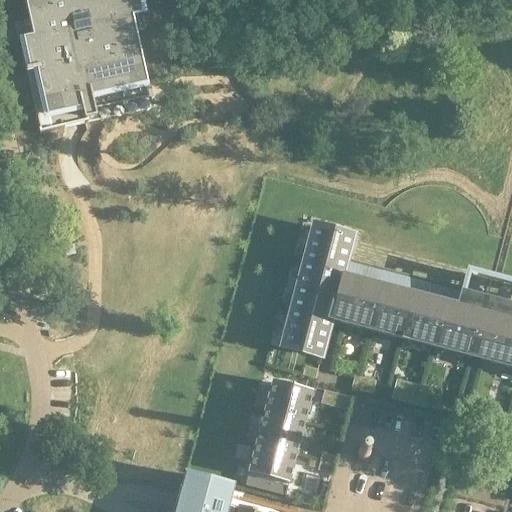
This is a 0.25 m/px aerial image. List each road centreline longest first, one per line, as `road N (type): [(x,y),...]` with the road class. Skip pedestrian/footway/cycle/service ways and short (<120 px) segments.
road 1 (residential): [(2,511),(25,477),(38,426),(30,347)]
road 2 (residential): [(30,347),(0,213)]
